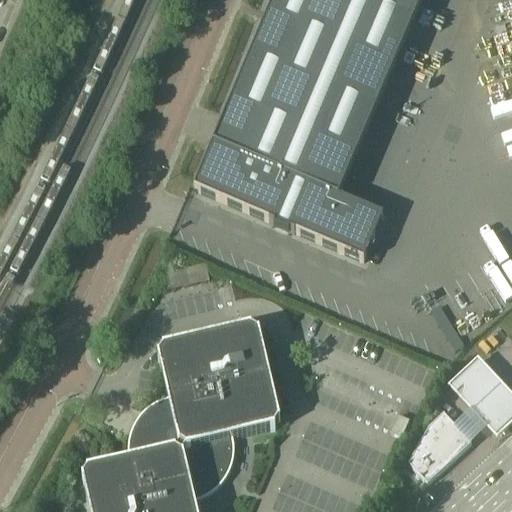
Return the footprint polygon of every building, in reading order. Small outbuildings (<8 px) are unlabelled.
[(274,0),(269,15),(264,26),(225,118),(211,152),(193,194),(268,226),(267,227),(294,238),(294,237),(362,266),(382,221),(337,202),(423,0),(274,0)] [(279,426),(258,338),(251,332),(163,353),(156,361),(167,404),(128,466),(84,477),(80,484),(86,511),(193,511),(192,506),(201,504),(209,500),(216,494),(225,483),(230,473),(232,462),(231,450),(230,443),(275,432),(279,426)] [(458,437),(470,450),(490,431),(502,443),(511,433),(511,400),(479,365),(451,392),(477,419),(458,437)] [(427,434),(407,470),(426,490),(470,450),(458,437),(442,420),(427,434)] [(409,426),(398,421),(391,437),(402,442),(409,426)]
